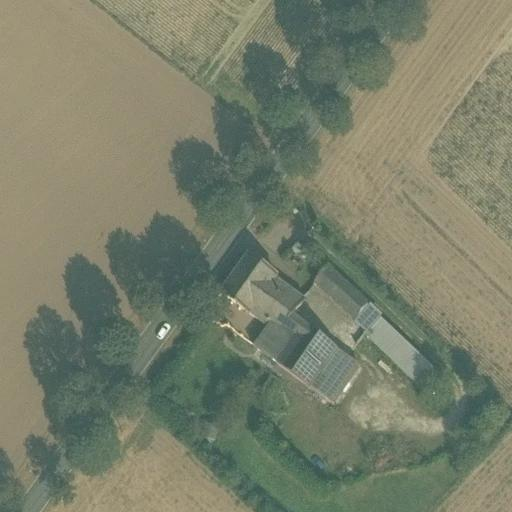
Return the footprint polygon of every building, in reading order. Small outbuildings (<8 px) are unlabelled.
[(292,254),(306,266),(312,258),(298,246),(292,254)] [(223,292),(252,313),(276,281),(278,277),(249,257),(223,292)] [(369,304),(328,266),(317,284),(356,323),(366,308),(369,304)] [(276,281),(252,313),(271,326),(256,347),(267,356),(293,317),(304,300),(276,281)] [(366,308),(356,323),(365,334),(363,337),(422,391),(437,377),(380,326),(382,324),(366,308)] [(336,349),(293,317),(267,356),(310,387),(335,405),(362,366),(336,349)]
